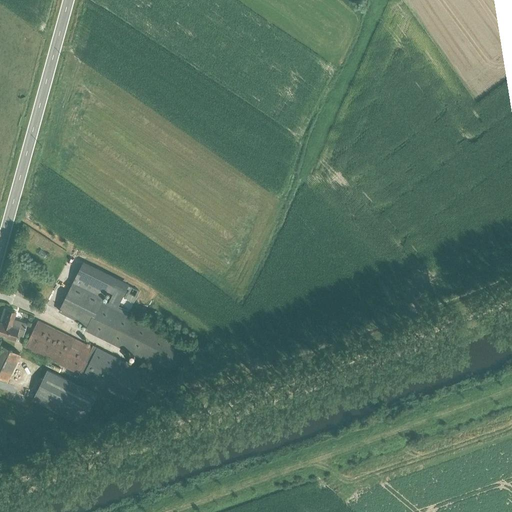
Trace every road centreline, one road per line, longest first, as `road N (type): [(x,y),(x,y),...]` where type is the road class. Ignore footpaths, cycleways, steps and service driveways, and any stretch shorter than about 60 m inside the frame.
road 1 (track): [(0,489),(511,302)]
road 2 (track): [(165,511),(511,386)]
road 3 (secondary): [(68,0),(0,252)]
